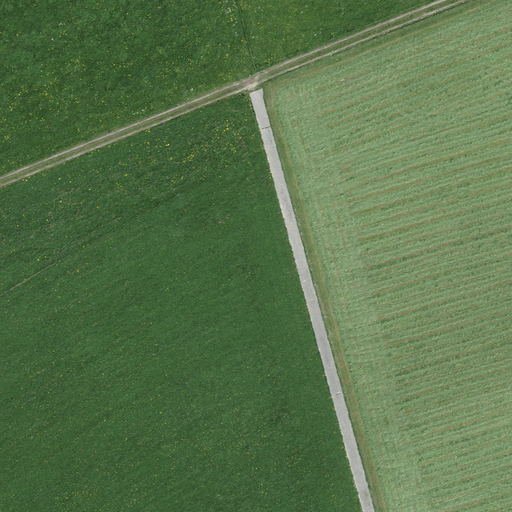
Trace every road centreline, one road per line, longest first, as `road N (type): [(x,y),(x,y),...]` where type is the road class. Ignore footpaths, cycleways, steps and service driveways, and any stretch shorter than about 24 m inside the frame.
road 1 (track): [(0,182),(461,0)]
road 2 (track): [(250,82),(369,511)]
